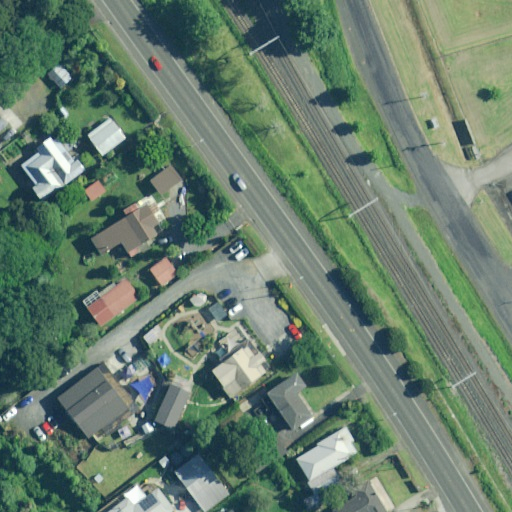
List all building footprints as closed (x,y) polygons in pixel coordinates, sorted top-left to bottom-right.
[(0,134),(10,124),(0,113),(0,134)] [(113,115),(88,134),(104,154),(128,136),(113,115)] [(39,153),(24,164),(39,184),(34,188),(45,203),(89,170),(79,157),(77,159),(58,133),(36,149),(39,153)] [(173,163),(151,180),(163,194),(185,177),(173,163)] [(100,178),(85,191),(95,202),(110,188),(100,178)] [(127,217),(94,239),(104,256),(123,243),(131,256),(160,238),(154,228),(164,222),(158,213),(164,209),(158,199),(149,205),(144,198),(124,211),(127,217)] [(168,254),(149,269),(163,287),(182,272),(168,254)] [(98,290),(85,300),(105,326),(143,297),(125,274),(100,293),(98,290)] [(219,301),(209,308),(219,323),(229,316),(219,301)] [(221,360),(223,364),(214,371),(235,398),(269,372),(262,363),(269,357),(264,350),(257,355),(249,344),(236,328),(218,343),(227,356),(221,360)] [(298,371),(268,393),(296,431),(318,415),(301,392),(309,387),(298,371)] [(194,392),(172,384),(157,421),(178,430),(194,392)] [(319,446),(298,459),(315,487),(339,472),(336,466),(362,449),(347,426),(318,444),(319,446)] [(355,497),(334,510),(334,511),(390,511),(395,509),(374,478),(352,492),(355,497)] [(320,489),(304,498),(311,509),(326,500),(320,489)]
